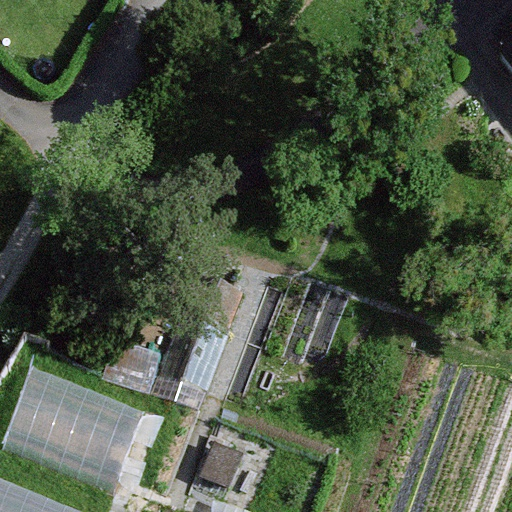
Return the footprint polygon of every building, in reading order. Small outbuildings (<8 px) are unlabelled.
[(511,49),(499,59),(511,75),(511,49)] [(236,302),(199,288),(187,317),(183,315),(152,391),(198,413),(229,333),(224,331),(236,302)] [(119,469),(149,386),(33,344),(2,426),(119,469)] [(238,462),(215,452),(203,480),(226,490),(238,462)] [(0,511),(96,511),(103,490),(0,458),(0,511)] [(200,511),(278,511),(207,490),(200,511)]
